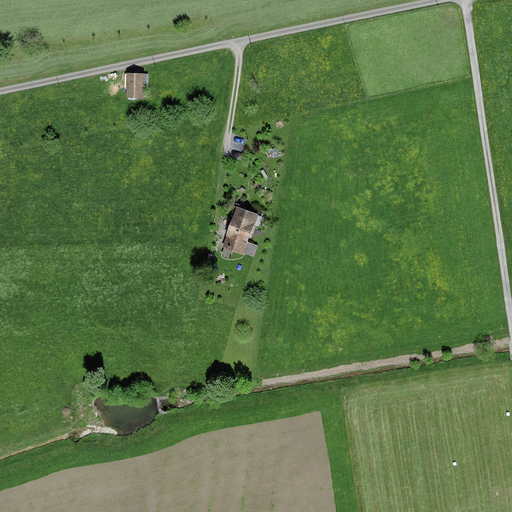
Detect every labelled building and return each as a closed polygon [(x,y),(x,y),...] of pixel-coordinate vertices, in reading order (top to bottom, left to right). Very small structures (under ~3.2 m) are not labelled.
[(146,75),(129,74),(128,98),(145,99),(146,75)] [(239,207),(236,214),(258,222),(261,214),(239,207)] [(236,214),(229,235),(250,243),(258,222),(236,214)] [(250,243),(229,235),(225,246),(255,257),(259,246),(250,243)] [(228,369),(221,372),(224,380),(231,378),(228,369)]
